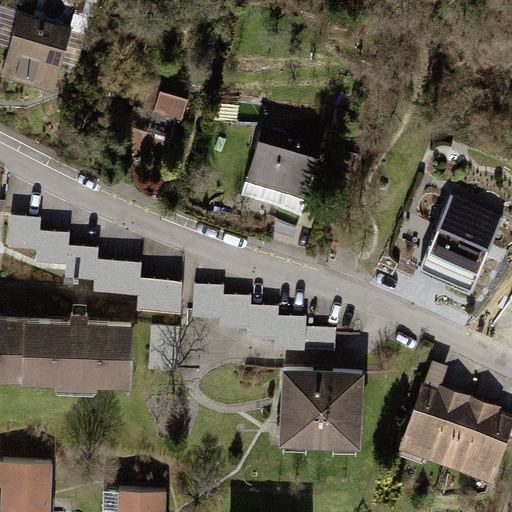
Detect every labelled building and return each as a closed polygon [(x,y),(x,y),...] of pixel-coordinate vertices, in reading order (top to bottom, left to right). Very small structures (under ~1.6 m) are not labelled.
[(0,25),(0,36),(13,41),(22,14),(6,8),(0,25)] [(70,33),(27,20),(11,75),(54,88),(70,33)] [(126,146),(166,158),(179,115),(183,117),(193,83),(166,75),(162,86),(137,78),(131,101),(137,102),(135,106),(144,109),(145,105),(156,108),(150,128),(133,123),(126,146)] [(270,129),(251,194),(284,203),(279,217),(299,223),(326,130),(297,122),(293,135),(270,129)] [(435,233),(419,270),(422,271),(424,267),(470,287),(468,291),(471,293),(488,256),(484,254),(487,246),(491,248),(505,216),(503,215),(501,219),(471,206),(473,202),(453,193),(439,224),(450,229),(447,238),(435,233)] [(44,215),(13,212),(11,242),(39,244),(38,258),(68,261),(67,273),(75,274),(75,277),(80,278),(81,274),(96,276),(95,286),(141,290),(139,305),(182,309),(184,279),(143,276),(144,260),(100,256),(101,245),(71,243),(72,231),(42,228),(44,215)] [(226,283),(197,282),(195,313),(222,314),(222,323),(250,324),(250,334),(277,336),(277,345),(307,346),(308,324),(308,314),(280,313),(281,304),(253,303),(253,294),(225,293),(226,283)] [(131,379),(133,323),(89,321),(90,313),(74,312),(73,320),(30,318),(28,375),(61,376),(61,372),(95,373),(95,378),(131,379)] [(0,373),(28,375),(30,318),(0,316),(0,373)] [(182,325),(153,324),(151,367),(180,369),(182,325)] [(339,326),(308,324),(307,346),(337,348),(339,326)] [(315,368),(287,366),(283,437),(285,437),(285,444),(308,446),(309,438),(335,440),(336,432),(358,433),(357,441),(361,441),(365,370),(335,369),(335,373),(315,372),(315,368)] [(449,457),(470,401),(425,384),(407,432),(431,441),(428,450),(449,457)] [(497,464),(511,425),(511,416),(470,401),(449,457),(471,466),(475,456),(497,464)] [(52,458),(7,456),(4,511),(49,511),(50,511),(52,511),(53,495),(51,495),(52,458)] [(165,511),(166,488),(120,486),(119,511),(165,511)]
